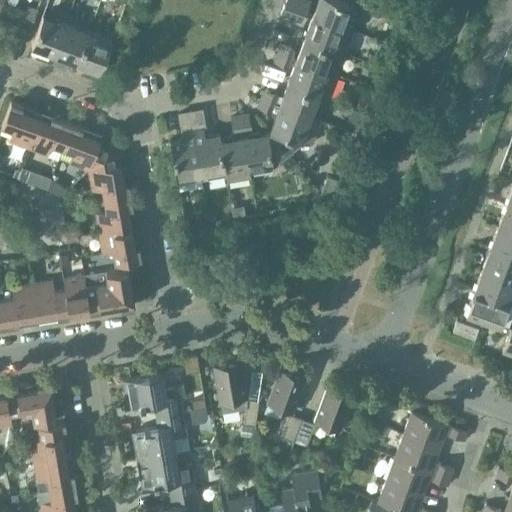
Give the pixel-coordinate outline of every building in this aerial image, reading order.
[(0,0),(0,13),(9,17),(13,5),(0,0)] [(286,0),(285,5),(307,13),(312,2),(306,0),(286,0)] [(343,0),(318,0),(313,15),(352,30),(361,7),(343,0)] [(307,13),(285,5),(281,16),(303,25),(307,13)] [(27,9),(22,22),(31,25),(36,12),(27,9)] [(32,45),(55,53),(66,23),(43,14),(32,45)] [(313,15),(305,38),(344,53),(352,30),(313,15)] [(55,53),(78,62),(89,31),(66,23),(55,53)] [(89,31),(78,62),(101,70),(112,40),(89,31)] [(305,38),(296,60),(336,75),(344,53),(305,38)] [(277,54),(291,59),(294,49),(281,45),(277,54)] [(291,59),(277,54),(274,62),(288,67),(291,59)] [(296,60),(288,83),(319,94),(328,98),(336,75),(296,60)] [(288,83),(280,105),(310,117),(319,94),(288,83)] [(264,90),(261,98),(274,103),(277,94),(264,90)] [(261,98),(258,107),(271,112),(274,103),(261,98)] [(9,140),(29,147),(40,116),(22,110),(23,105),(11,101),(2,126),(13,130),(9,140)] [(271,128),(269,130),(287,150),(300,140),(302,140),(310,117),(274,103),(271,112),(274,120),(271,128)] [(202,109),(190,111),(202,179),(225,176),(223,166),(224,166),(220,140),(221,139),(220,134),(207,136),(202,109)] [(202,179),(190,111),(179,113),(184,140),(171,142),(178,184),(202,179)] [(240,116),(243,130),(252,128),(249,114),(240,116)] [(52,144),(62,148),(71,123),(60,119),(58,123),(40,116),(29,147),(48,155),(52,144)] [(243,130),(240,116),(231,117),(233,131),(243,130)] [(69,162),(89,170),(98,143),(99,143),(101,139),(82,132),(83,127),(71,123),(62,148),(73,152),(69,162)] [(228,138),(221,139),(220,140),(224,166),(223,166),(225,176),(226,181),(251,177),(249,168),(244,136),(243,130),(233,131),(228,138)] [(268,131),(244,136),(249,168),(274,164),(273,161),(287,150),(269,130),(268,131)] [(98,143),(89,170),(121,164),(118,145),(106,141),(104,145),(99,143),(98,143)] [(103,188),(105,199),(131,195),(129,183),(124,184),(121,164),(89,170),(92,190),(103,188)] [(96,212),(99,233),(132,227),(128,208),(133,207),(131,195),(105,199),(106,210),(96,212)] [(511,231),(511,206),(506,205),(498,226),(511,231)] [(511,255),(511,231),(498,226),(490,247),(511,255)] [(132,227),(99,233),(103,253),(113,251),(115,263),(142,258),(140,246),(135,247),(132,227)] [(511,279),(511,255),(490,247),(482,269),(511,279)] [(95,272),(97,283),(102,310),(118,307),(117,302),(121,302),(122,306),(135,304),(131,281),(139,280),(136,265),(95,272)] [(508,303),(511,292),(511,279),(482,269),(474,290),(508,303)] [(63,278),(65,289),(66,289),(69,310),(70,310),(89,307),(90,312),(102,310),(97,283),(86,285),(84,274),(63,278)] [(53,280),(32,283),(38,316),(57,312),(58,317),(71,315),(70,310),(69,310),(66,289),(65,289),(55,290),(53,280)] [(14,297),(3,299),(7,326),(19,324),(18,319),(38,316),(32,283),(12,287),(14,297)] [(500,325),(508,303),(474,290),(466,312),(500,325)] [(463,320),(458,333),(472,338),(477,326),(463,320)] [(511,327),(502,350),(511,353),(511,327)] [(214,363),(220,400),(246,396),(240,359),(214,363)] [(268,401),(292,410),(305,375),(280,366),(268,401)] [(154,403),(156,415),(183,410),(179,384),(165,387),(163,372),(127,378),(132,406),(154,403)] [(50,379),(29,383),(30,392),(18,394),(21,411),(32,410),(34,420),(64,415),(62,401),(54,402),(50,379)] [(6,392),(0,392),(0,425),(12,424),(10,413),(21,411),(18,394),(30,392),(29,383),(5,387),(6,392)] [(315,419),(340,428),(352,393),(328,384),(315,419)] [(247,400),(244,423),(255,425),(259,401),(247,400)] [(136,430),(141,458),(176,451),(174,438),(188,435),(183,410),(156,415),(158,426),(136,430)] [(412,410),(403,433),(440,447),(445,433),(465,440),(468,431),(412,410)] [(281,436),(294,441),(302,418),(289,414),(281,436)] [(302,418),(294,441),(307,446),(315,423),(302,418)] [(30,439),(34,459),(66,454),(63,434),(67,434),(65,421),(39,425),(41,437),(30,439)] [(403,433),(395,456),(451,477),(454,468),(435,461),(440,447),(403,433)] [(167,482),(169,493),(197,488),(192,463),(183,464),(181,451),(176,451),(141,458),(145,485),(167,482)] [(48,478),(50,489),(76,485),(74,472),(70,473),(66,454),(34,459),(37,480),(48,478)] [(395,456),(387,478),(423,492),(429,478),(448,485),(451,477),(395,456)] [(511,481),(511,490),(510,497),(511,497),(511,471),(499,467),(496,476),(511,481)] [(283,503),(269,505),(270,511),(311,511),(309,498),(322,496),(317,469),(291,473),(293,487),(280,489),(283,503)] [(423,492),(387,478),(378,501),(406,511),(434,511),(418,506),(423,492)] [(41,502),(42,511),(76,511),(74,497),(78,497),(76,485),(50,489),(52,500),(41,502)] [(150,509),(150,511),(200,511),(197,488),(169,493),(171,505),(150,509)] [(270,511),(269,505),(255,508),(253,494),(227,498),(229,511),(270,511)] [(485,504),(482,511),(511,511),(511,497),(510,497),(505,511),(485,504)]
